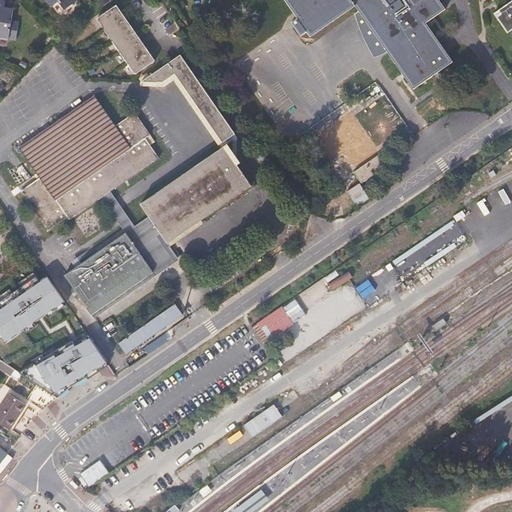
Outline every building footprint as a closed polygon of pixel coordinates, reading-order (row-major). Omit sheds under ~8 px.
[(0,0),(0,38),(17,41),(19,21),(12,20),(14,8),(5,7),(5,1),(0,0)] [(77,0),(46,0),(51,5),(57,1),(64,10),(78,1),(77,0)] [(355,6),(360,12),(356,15),(364,37),(373,54),(376,56),(380,57),(388,53),(413,89),(453,62),(426,24),(445,9),(438,0),(285,0),(298,19),(292,23),(301,36),(308,32),(311,37),(355,6)] [(508,34),(511,30),(511,0),(494,14),(508,34)] [(155,61),(117,6),(97,19),(135,75),(155,61)] [(244,129),(189,49),(150,76),(163,83),(176,75),(222,143),(244,129)] [(35,175),(38,180),(21,191),(48,231),(68,217),(70,220),(102,198),(110,193),(159,159),(154,150),(159,147),(135,113),(116,126),(95,96),(67,116),(20,148),(38,173),(35,175)] [(346,159),(327,132),(315,140),(334,167),(346,159)] [(168,244),(252,186),(225,147),(141,205),(150,218),(155,225),(163,236),(168,244)] [(270,160),(261,149),(254,153),(262,165),(270,160)] [(362,184),(387,165),(380,155),(354,173),(362,184)] [(144,260),(168,244),(163,236),(147,246),(140,235),(155,225),(150,218),(134,228),(110,193),(102,198),(126,233),(144,260)] [(92,315),(153,273),(144,260),(126,233),(65,275),(92,315)] [(236,278),(265,257),(258,247),(229,268),(236,278)] [(61,308),(39,275),(0,301),(0,341),(4,347),(61,308)] [(269,338),(306,317),(297,300),(260,321),(269,338)] [(126,355),(183,316),(176,305),(119,344),(126,355)] [(102,367),(82,335),(32,367),(52,398),(102,367)] [(0,391),(0,422),(11,430),(13,431),(32,402),(5,384),(0,391)] [(0,464),(8,453),(0,446),(0,464)] [(262,489),(233,511),(253,511),(270,499),(262,489)]
